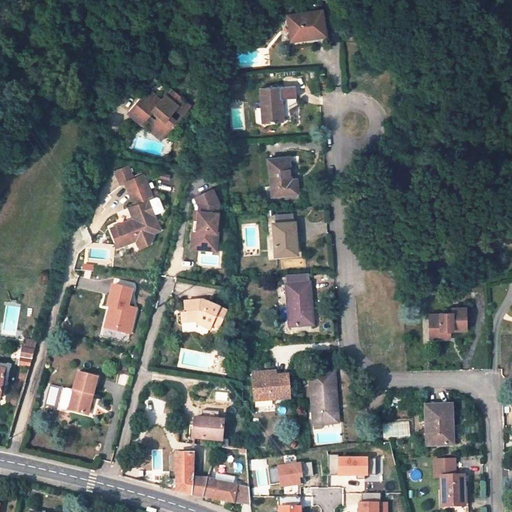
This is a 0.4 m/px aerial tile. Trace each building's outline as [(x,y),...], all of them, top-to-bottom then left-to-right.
[(288,16),(292,40),(306,38),(306,33),(325,31),(322,11),(288,16)] [(219,77),(220,90),(224,89),(223,82),(240,81),(239,75),(219,77)] [(224,89),(240,88),(240,81),(223,82),(224,89)] [(260,88),(263,123),(283,122),(280,87),(260,88)] [(136,114),(134,116),(142,122),(146,118),(151,112),(158,118),(153,124),(165,134),(176,121),(169,115),(175,108),(182,114),(190,106),(170,89),(161,99),(158,104),(144,93),(130,110),(136,114)] [(161,99),(148,89),(144,93),(158,104),(161,99)] [(142,122),(161,139),(165,134),(153,124),(146,118),(142,122)] [(269,160),(272,196),(298,193),(296,180),(291,180),(288,157),(269,160)] [(132,190),(148,183),(144,175),(129,181),(132,190)] [(129,207),(133,219),(117,225),(124,244),(137,239),(140,247),(150,243),(153,235),(152,233),(160,230),(154,214),(163,211),(164,208),(160,197),(157,196),(153,197),(148,183),(132,190),(130,190),(135,204),(129,207)] [(214,190),(198,197),(201,206),(201,211),(198,229),(194,229),(192,241),(212,244),(213,232),(217,233),(221,204),(214,190)] [(274,224),(276,255),(297,253),(294,222),(274,224)] [(117,225),(111,227),(118,246),(124,244),(117,225)] [(217,251),(219,233),(217,233),(213,232),(212,244),(192,241),(191,247),(217,251)] [(309,274),(286,276),(287,286),(310,284),(309,274)] [(111,284),(101,327),(131,334),(137,308),(129,306),(133,289),(111,284)] [(310,284),(287,286),(289,320),(295,319),(295,325),(313,324),(310,284)] [(203,300),(185,302),(185,310),(187,310),(188,313),(181,314),(182,316),(182,321),(182,323),(197,322),(211,328),(212,325),(219,328),(227,311),(203,300)] [(440,314),(429,315),(429,336),(437,336),(437,339),(450,339),(450,330),(466,330),(466,308),(452,308),(452,313),(440,313),(440,314)] [(24,339),(22,348),(34,350),(37,341),(24,339)] [(22,348),(19,365),(29,367),(34,350),(22,348)] [(98,378),(77,372),(73,390),(66,388),(64,389),(60,405),(61,408),(85,414),(91,394),(94,395),(98,378)] [(310,374),(314,430),(322,429),(322,424),(334,423),(332,395),(336,395),(334,372),(310,374)] [(253,375),(254,400),(289,397),(288,377),(276,377),(265,378),(264,374),(253,375)] [(85,414),(88,415),(94,395),(91,394),(85,414)] [(451,405),(426,407),(427,434),(432,434),(433,444),(452,444),(451,405)] [(194,418),(193,438),(217,440),(221,440),(223,421),(194,418)] [(215,456),(226,457),(227,440),(221,440),(217,440),(215,456)] [(193,453),(177,453),(177,475),(177,490),(182,492),(191,494),(192,478),(193,453)] [(330,457),(330,476),(368,476),(368,456),(330,457)] [(440,477),(455,476),(454,460),(435,460),(435,477),(440,477)] [(310,475),(308,462),(301,463),(302,476),(310,475)] [(300,464),(269,465),(270,483),(279,482),(279,486),(301,486),(300,464)] [(440,477),(441,506),(465,505),(464,476),(455,476),(440,477)] [(207,478),(192,478),(191,494),(203,496),(207,479),(207,478)] [(250,504),(249,488),(207,479),(203,496),(250,504)] [(380,493),(361,493),(361,503),(359,503),(358,511),(386,511),(386,503),(380,503),(380,493)] [(299,498),(279,498),(279,506),(299,506),(299,498)]
